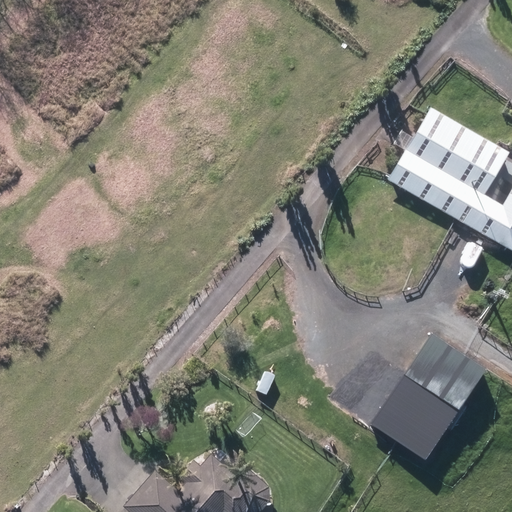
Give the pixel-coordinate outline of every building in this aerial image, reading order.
[(388,180),(511,249),(511,184),(501,204),(483,193),(507,150),(429,106),(388,180)] [(467,243),(478,249),(483,239),(472,233),(467,243)] [(402,372),(455,408),(483,366),(431,331),(402,372)] [(383,385),(417,407),(425,395),(391,372),(383,385)] [(121,505),(129,511),(242,511),(244,511),(259,510),(268,499),(267,484),(247,467),(239,478),(210,452),(199,465),(192,459),(177,475),(184,481),(177,490),(153,469),(121,505)]
